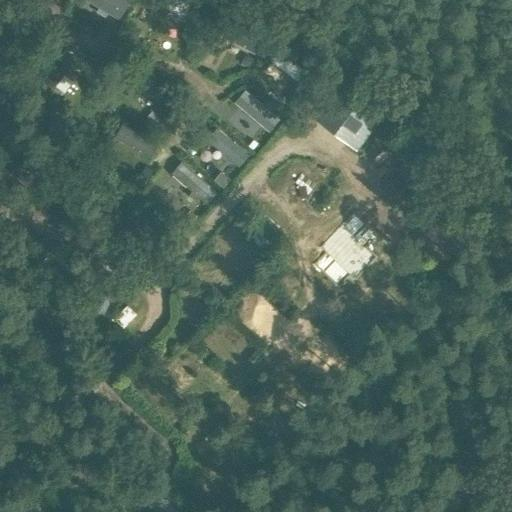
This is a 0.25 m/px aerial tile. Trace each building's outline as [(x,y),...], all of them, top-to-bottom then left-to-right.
[(127,0),(90,0),(121,18),(131,2),(127,0)] [(155,0),(184,22),(193,12),(190,9),(197,0),(155,0)] [(5,5),(0,6),(0,46),(18,40),(5,5)] [(226,22),(219,35),(256,55),(263,42),(226,22)] [(65,49),(42,80),(55,90),(57,86),(66,74),(77,58),(65,49)] [(278,50),(270,61),(298,81),(306,71),(278,50)] [(248,55),(243,64),(250,68),(255,59),(248,55)] [(133,69),(126,83),(159,101),(167,87),(133,69)] [(247,91),(237,104),(270,132),(281,120),(247,91)] [(347,99),(330,121),(352,138),(369,116),(347,99)] [(154,111),(148,119),(155,124),(161,117),(154,111)] [(122,125),(116,138),(152,158),(159,146),(122,125)] [(218,129),(209,140),(241,167),(250,156),(218,129)] [(255,140),(250,146),(254,149),(259,143),(255,140)] [(29,192),(53,170),(35,152),(12,173),(29,192)] [(184,163),(174,175),(193,192),(201,198),(207,204),(218,192),(184,163)] [(147,166),(142,174),(149,178),(154,170),(147,166)] [(222,172),(216,180),(225,187),(231,180),(222,172)] [(193,192),(190,195),(198,202),(201,198),(193,192)] [(145,211),(111,239),(124,255),(153,229),(150,225),(154,222),(145,211)] [(191,211),(186,217),(192,222),(197,216),(191,211)] [(326,251),(313,264),(338,288),(350,275),(356,280),(378,257),(343,224),(321,247),(326,251)] [(36,288),(25,301),(48,321),(59,307),(56,304),(60,299),(40,282),(35,287),(36,288)] [(127,305),(115,319),(124,327),(137,313),(127,305)] [(0,337),(0,358),(11,367),(21,354),(0,337)] [(110,461),(93,451),(84,467),(78,463),(71,476),(93,489),(110,461)]
